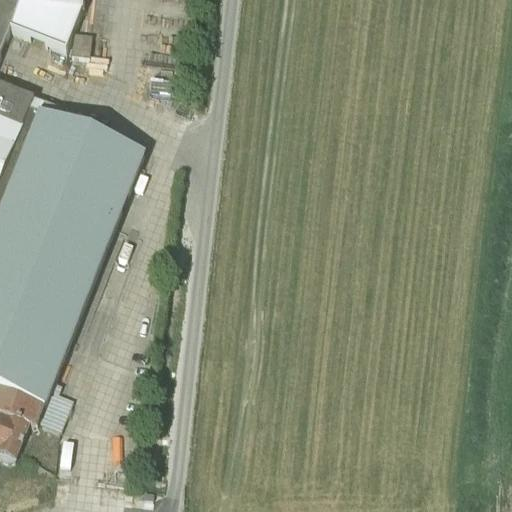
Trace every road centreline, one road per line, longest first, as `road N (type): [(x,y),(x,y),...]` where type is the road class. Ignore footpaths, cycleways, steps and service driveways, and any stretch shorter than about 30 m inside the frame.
road 1 (unknown): [(138,0),(161,161),(77,511)]
road 2 (track): [(286,0),(222,511)]
